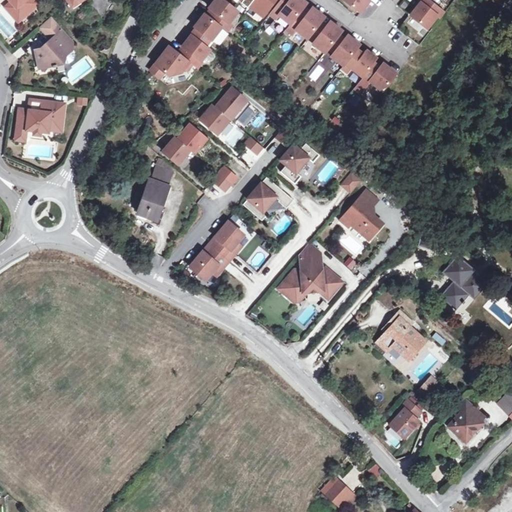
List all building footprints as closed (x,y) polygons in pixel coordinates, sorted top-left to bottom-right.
[(15,12),(23,20),(39,6),(32,0),(6,0),(11,4),(16,10),(15,12)] [(210,6),(205,12),(227,28),(231,22),(228,20),(237,8),(226,0),(212,0),(208,5),(210,6)] [(251,0),(252,1),(250,4),(265,15),(276,0),(251,0)] [(281,0),(271,13),(278,17),(281,14),(292,23),(305,6),(308,2),(306,0),(281,0)] [(348,0),(362,11),(370,0),(348,0)] [(421,0),(423,1),(412,14),(429,27),(439,14),(441,15),(446,9),(434,0),(421,0)] [(18,24),(23,20),(15,12),(16,10),(11,4),(5,10),(18,24)] [(298,28),(309,37),(310,36),(323,19),(326,15),(319,10),(317,12),(312,9),(311,10),(305,6),(292,23),(288,28),(294,33),(298,28)] [(230,28),(242,12),(237,8),(228,20),(231,22),(227,28),(228,29),(230,31),(232,29),(230,28)] [(218,42),(228,29),(227,28),(205,12),(204,11),(194,24),(195,25),(191,31),(209,44),(213,39),(218,42)] [(329,24),(323,19),(310,36),(316,41),(315,42),(327,51),(330,47),(341,33),(344,29),(339,26),(337,24),(335,26),(330,23),(329,24)] [(61,34),(63,32),(52,20),(41,30),(51,42),(41,51),(37,52),(39,62),(42,61),(50,70),(65,66),(66,57),(72,52),(72,48),(61,34)] [(201,58),(211,46),(209,44),(191,31),(187,37),(182,43),(182,44),(177,50),(192,62),(197,65),(202,59),(201,58)] [(73,44),(63,32),(61,34),(72,48),(73,44)] [(333,55),(345,64),(358,47),(362,43),(355,38),(353,40),(348,36),(347,38),(341,33),(330,47),(336,52),(333,55)] [(169,44),(150,68),(160,75),(165,69),(170,73),(181,70),(184,66),(187,68),(192,62),(177,50),(169,44)] [(109,48),(100,45),(99,51),(107,54),(109,48)] [(365,76),(376,61),(379,57),(368,48),(365,52),(358,47),(345,64),(343,67),(350,72),(354,67),(365,76)] [(75,57),(72,52),(66,57),(65,66),(70,66),(74,62),(75,57)] [(40,72),(50,70),(42,61),(39,62),(40,72)] [(388,84),(398,72),(385,62),(382,66),(376,61),(365,76),(356,87),(363,91),(372,79),(382,88),(388,84)] [(234,122),(251,103),(232,87),(215,106),(234,122)] [(31,100),(29,110),(35,111),(38,114),(41,111),(42,101),(31,100)] [(29,110),(20,109),(17,131),(27,133),(28,130),(35,131),(42,132),(49,133),(50,130),(63,132),(66,104),(42,101),(41,111),(38,114),(35,111),(29,110)] [(230,119),(215,106),(212,103),(200,118),(218,134),(230,119)] [(330,120),(337,125),(341,120),(333,115),(330,120)] [(208,139),(191,125),(179,139),(192,150),(196,153),(208,139)] [(27,133),(17,131),(16,140),(26,141),(27,133)] [(180,165),(192,150),(179,139),(176,137),(164,151),(180,165)] [(264,148),(252,137),(246,144),(258,155),(264,148)] [(295,172),(307,158),(312,163),(319,155),(305,143),(299,150),(293,145),(280,160),(286,165),(280,172),(294,184),(301,177),(295,172)] [(157,166),(152,179),(169,185),(173,171),(157,166)] [(238,178),(226,168),(220,174),(233,185),(238,178)] [(233,185),(220,174),(214,181),(227,192),(233,185)] [(341,185),(350,192),(359,181),(351,174),(341,185)] [(266,177),(242,205),(257,218),(263,211),(274,197),(278,201),(278,202),(281,205),(286,209),(293,200),(266,177)] [(169,185),(152,179),(150,178),(137,214),(158,222),(171,185),(169,185)] [(352,223),(351,225),(369,240),(383,224),(370,213),(368,215),(366,214),(368,212),(377,201),(366,191),(344,217),(352,223)] [(263,211),(257,218),(261,221),(267,215),(263,211)] [(352,223),(344,217),(340,221),(349,228),(351,225),(352,223)] [(227,222),(209,244),(229,261),(235,254),(230,250),(236,243),(243,235),(227,222)] [(439,235),(424,231),(420,247),(435,251),(439,235)] [(230,250),(235,254),(241,247),(236,243),(230,250)] [(229,261),(209,244),(189,268),(204,281),(211,273),(217,266),(222,270),(229,261)] [(330,298),(343,283),(330,272),(328,276),(323,272),(322,271),(321,254),(310,245),(300,257),(301,269),(296,269),(281,286),(289,292),(286,296),(294,303),(299,302),(303,297),(302,296),(305,291),(307,293),(319,292),(321,290),(330,298)] [(342,264),(351,269),(356,261),(347,256),(342,264)] [(457,264),(454,262),(445,272),(456,282),(445,294),(443,296),(446,299),(445,299),(454,306),(456,308),(458,305),(459,306),(470,294),(472,296),(478,289),(480,291),(483,287),(484,288),(487,284),(472,272),(474,269),(462,259),(457,264)] [(217,266),(211,273),(216,277),(222,270),(217,266)] [(286,296),(289,292),(281,286),(279,289),(286,296)] [(385,287),(375,298),(389,310),(399,300),(385,287)] [(481,291),(480,291),(478,289),(472,296),(475,298),(481,291)] [(330,298),(321,290),(319,292),(328,300),(330,298)] [(393,345),(400,351),(409,360),(426,341),(409,327),(413,322),(401,310),(383,329),(386,332),(377,342),(388,352),(390,349),(393,345)] [(436,333),(432,338),(441,345),(445,340),(436,333)] [(396,355),(400,351),(393,345),(390,349),(396,355)] [(417,387),(426,396),(440,384),(431,374),(417,387)] [(503,412),(511,402),(511,398),(507,394),(497,406),(503,412)] [(463,410),(449,426),(465,442),(483,422),(481,420),(485,416),(466,400),(460,407),(463,410)] [(421,413),(407,401),(401,407),(404,409),(389,426),(403,438),(418,422),(415,419),(421,413)] [(511,402),(503,412),(509,418),(511,414),(511,402)] [(375,477),(382,472),(375,463),(368,469),(375,477)] [(342,482),(328,496),(344,511),(358,497),(342,482)]
